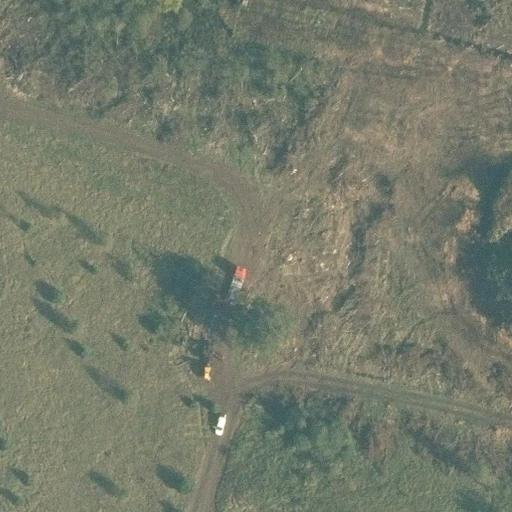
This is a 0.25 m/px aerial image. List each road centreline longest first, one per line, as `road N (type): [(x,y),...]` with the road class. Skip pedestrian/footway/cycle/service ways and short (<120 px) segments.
road 1 (track): [(0,106),(212,172),(236,197),(243,240),(224,343),(233,406),(201,511)]
road 2 (track): [(511,428),(299,378),(233,375)]
